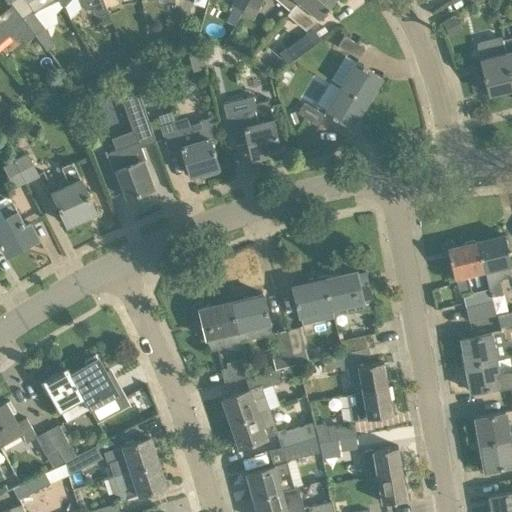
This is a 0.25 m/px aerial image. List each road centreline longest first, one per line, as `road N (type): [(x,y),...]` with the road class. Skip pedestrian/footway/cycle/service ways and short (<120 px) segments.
road 1 (residential): [(447,511),(386,178)]
road 2 (residential): [(122,265),(254,209),(386,178)]
road 3 (residential): [(212,511),(198,452),(122,265)]
road 4 (residential): [(396,0),(421,42),(456,168)]
road 5 (residential): [(0,341),(122,265)]
